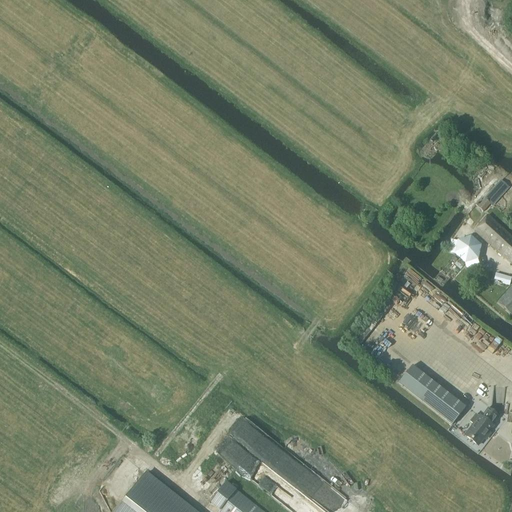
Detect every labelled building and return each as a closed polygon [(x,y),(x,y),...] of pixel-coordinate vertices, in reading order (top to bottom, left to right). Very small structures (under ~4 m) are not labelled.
[(485,200),(478,208),(483,213),(490,205),(485,200)] [(511,265),(511,238),(488,216),(474,231),(511,265)] [(457,242),(455,255),(464,264),(477,260),(479,247),(470,238),(457,242)] [(511,317),(511,316),(511,287),(497,304),(511,317)] [(451,426),(465,408),(412,366),(398,384),(451,426)] [(448,431),(473,451),(483,439),(484,440),(489,434),(488,433),(492,427),(490,426),(497,418),(487,410),(481,419),(466,407),(448,431)] [(192,511),(145,474),(115,511),(192,511)] [(262,511),(236,490),(218,511),(262,511)]
